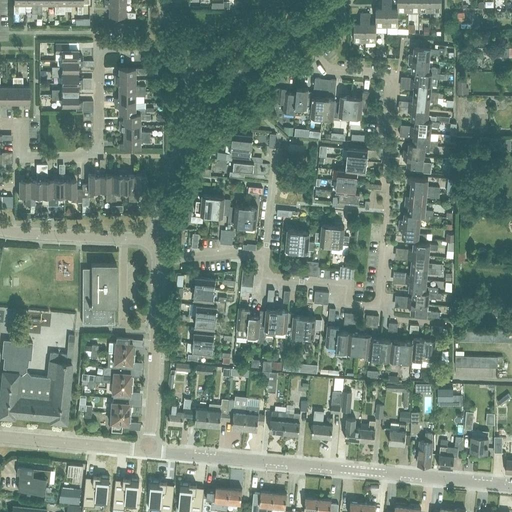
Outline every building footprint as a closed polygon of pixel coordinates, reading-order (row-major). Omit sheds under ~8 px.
[(18,4),(25,4),(25,0),(13,0),(14,13),(18,13),(18,4)] [(25,0),(25,4),(31,3),(31,13),(32,13),(32,18),(37,18),(37,13),(36,0),(25,0)] [(36,0),(37,13),(41,13),(41,4),(48,4),(48,0),(36,0)] [(48,0),(48,4),(54,4),(54,13),(59,13),(59,0),(48,0)] [(71,4),(70,0),(59,0),(59,13),(64,13),(64,4),(71,4)] [(70,0),(71,4),(76,4),(76,13),(83,13),(83,4),(90,4),(89,0),(70,0)] [(376,26),(387,26),(386,0),(382,0),(382,8),(376,8),(376,23),(376,26)] [(398,26),(398,11),(398,8),(392,8),(391,0),(386,0),(387,26),(398,26)] [(398,11),(409,11),(408,0),(397,0),(398,8),(398,11)] [(419,11),(419,0),(408,0),(409,11),(419,11)] [(419,0),(419,11),(430,11),(430,0),(419,0)] [(430,0),(430,11),(441,11),(441,0),(430,0)] [(126,5),(105,5),(104,8),(109,8),(109,17),(135,17),(135,12),(126,12),(126,5)] [(365,41),(365,13),(360,13),(360,23),(354,23),(354,41),(365,41)] [(376,41),(376,26),(376,23),(370,23),(370,13),(365,13),(365,41),(376,41)] [(82,60),(82,55),(78,55),(78,48),(68,48),(68,42),(56,42),(55,53),(61,53),(61,60),(82,60)] [(438,54),(438,53),(444,54),(445,48),(439,47),(439,49),(414,46),(414,54),(410,53),(409,58),(429,60),(430,53),(438,54)] [(489,47),(489,55),(509,56),(509,48),(489,47)] [(472,55),(480,62),(484,55),(477,49),(472,55)] [(429,67),(429,60),(409,58),(409,63),(413,64),(412,70),(441,74),(441,73),(437,73),(437,67),(429,67)] [(52,66),(52,71),(78,71),(78,65),(93,65),(93,60),(82,60),(61,60),(61,66),(52,66)] [(115,79),(136,79),(136,73),(146,73),(146,67),(120,67),(120,74),(115,74),(115,79)] [(440,78),(441,74),(412,70),(412,71),(416,71),(415,78),(411,77),(411,82),(431,85),(432,78),(440,78)] [(78,78),(78,71),(52,71),(52,76),(61,76),(61,83),(82,83),(82,78),(78,78)] [(85,73),(86,83),(94,83),(94,72),(85,73)] [(12,86),(6,86),(6,107),(11,107),(11,102),(17,102),(17,76),(12,76),(12,86)] [(17,76),(17,102),(24,103),(24,107),(29,107),(29,86),(23,86),(23,76),(17,76)] [(136,85),(136,79),(115,79),(115,84),(120,84),(120,91),(146,90),(146,85),(136,85)] [(431,91),(431,85),(411,82),(410,88),(414,88),(414,95),(438,97),(444,98),(444,94),(439,92),(431,91)] [(78,94),(78,87),(82,87),(82,83),(61,83),(61,89),(52,89),(52,94),(78,94)] [(297,87),(297,92),(295,107),(295,112),(311,114),(312,107),(313,107),(314,96),(314,91),(308,91),(308,88),(297,87)] [(295,112),(295,107),(297,92),(286,92),(287,88),(280,88),(279,103),(285,104),(284,111),(295,112)] [(146,90),(120,91),(120,97),(115,97),(115,102),(136,102),(136,96),(146,96),(146,90)] [(362,97),(352,96),(350,116),(361,117),(362,106),(368,107),(369,92),(363,91),(362,97)] [(78,100),(78,94),(52,94),(52,99),(61,99),(61,106),(76,106),(93,106),(93,100),(78,100)] [(334,101),(335,98),(333,116),(340,117),(340,115),(350,116),(352,96),(341,95),(340,102),(334,101)] [(409,101),(409,106),(429,108),(430,101),(437,102),(438,97),(414,95),(413,102),(409,101)] [(311,116),(322,117),(324,97),(314,96),(313,107),(312,107),(311,114),(311,116)] [(335,98),(324,97),(322,117),(333,118),(333,116),(335,98)] [(125,113),(146,113),(146,108),(136,108),(136,102),(115,102),(115,107),(120,107),(120,113),(125,113)] [(428,115),(429,108),(409,106),(408,111),(412,112),(411,118),(440,122),(440,121),(436,121),(436,116),(428,115)] [(120,125),(141,125),(141,118),(151,118),(151,113),(147,113),(146,113),(125,113),(125,120),(120,120),(120,125)] [(439,127),(440,122),(411,118),(411,119),(415,119),(415,126),(411,126),(410,130),(430,133),(431,126),(439,127)] [(124,136),(151,136),(151,131),(141,131),(141,125),(120,125),(120,129),(124,129),(124,136)] [(284,126),(284,130),(289,134),(293,135),(293,127),(284,126)] [(413,143),(438,146),(438,140),(429,139),(430,133),(410,130),(400,129),(400,135),(410,136),(414,136),(413,143)] [(233,132),(232,143),(252,145),(253,134),(233,132)] [(151,141),(151,136),(124,136),(124,143),(120,143),(120,148),(141,148),(141,141),(151,141)] [(438,146),(413,143),(412,143),(409,142),(408,149),(404,149),(404,154),(425,156),(425,149),(433,150),(434,145),(438,146)] [(238,155),(237,160),(252,162),(253,156),(251,155),(252,145),(232,143),(231,154),(238,155)] [(348,148),(347,159),(367,161),(368,150),(348,148)] [(425,156),(404,154),(403,159),(407,159),(407,167),(417,167),(416,171),(431,173),(431,169),(432,164),(432,162),(424,161),(425,156)] [(366,172),(367,161),(347,159),(346,169),(338,169),(366,172)] [(252,162),(237,160),(234,160),(233,171),(230,170),(230,177),(244,178),(245,172),(253,173),(254,162),(252,162)] [(36,179),(30,179),(30,205),(35,205),(35,195),(41,195),(42,164),(36,164),(36,179)] [(48,205),(53,205),(53,179),(47,179),(47,164),(42,164),(41,195),(48,196),(48,205)] [(338,169),(337,180),(357,181),(358,171),(366,172),(338,169)] [(82,184),(82,189),(82,196),(93,196),(93,191),(99,191),(99,170),(95,170),(95,174),(88,174),(88,184),(82,184)] [(106,200),(111,200),(111,174),(104,174),(104,170),(99,170),(99,191),(106,191),(106,200)] [(116,191),(122,191),(122,170),(118,170),(117,174),(111,174),(111,200),(116,200),(116,191)] [(129,200),(134,200),(134,174),(127,174),(127,170),(122,170),(122,191),(129,191),(129,200)] [(140,174),(134,174),(134,200),(139,200),(139,191),(145,191),(145,170),(140,170),(140,174)] [(82,201),(82,196),(82,189),(76,189),(76,179),(69,179),(69,174),(64,175),(64,196),(71,196),(71,201),(82,201)] [(25,205),(30,205),(30,179),(24,179),(24,175),(18,175),(18,196),(25,195),(25,205)] [(58,196),(64,196),(64,175),(60,175),(60,179),(53,179),(53,205),(58,205),(58,196)] [(428,178),(418,177),(408,176),(407,182),(411,182),(411,189),(439,192),(440,187),(428,185),(428,178)] [(336,190),(356,192),(357,181),(337,180),(336,190)] [(439,197),(439,192),(411,189),(410,196),(406,195),(406,200),(426,202),(427,196),(439,197)] [(356,192),(336,190),(336,191),(340,192),(339,196),(338,196),(333,196),(333,201),(332,205),(344,206),(344,202),(359,204),(360,192),(356,192)] [(201,214),(212,215),(214,195),(203,194),(202,200),(196,199),(195,211),(201,212),(201,214)] [(214,195),(212,215),(223,216),(223,214),(229,215),(229,213),(230,206),(231,198),(225,198),(225,196),(214,195)] [(425,209),(426,202),(406,200),(405,206),(409,206),(408,213),(404,212),(433,215),(433,210),(425,209)] [(236,206),(230,206),(229,213),(229,215),(228,222),(234,222),(234,224),(245,225),(247,205),(236,204),(236,206)] [(258,206),(247,205),(245,225),(256,226),(258,206)] [(421,219),(429,220),(432,220),(433,215),(404,212),(404,219),(400,219),(399,224),(420,226),(421,219)] [(331,245),(333,225),(322,224),(322,232),(316,231),(315,241),(321,242),(320,243),(331,245)] [(419,232),(420,226),(399,224),(399,229),(403,229),(402,236),(427,239),(427,233),(419,232)] [(344,226),(333,225),(331,245),(342,246),(342,244),(348,244),(349,235),(343,235),(344,226)] [(286,249),(297,250),(299,230),(288,229),(286,249)] [(314,250),(315,241),(309,240),(310,232),(299,230),(297,250),(308,251),(308,249),(314,250)] [(446,241),(448,241),(454,242),(454,234),(447,233),(446,241)] [(408,253),(429,256),(429,249),(438,250),(438,244),(414,242),(413,249),(409,248),(408,253)] [(428,262),(429,256),(408,253),(408,258),(412,259),(411,266),(442,269),(442,264),(436,263),(428,262)] [(91,263),(91,268),(82,268),(82,323),(114,323),(114,307),(116,307),(116,263),(91,263)] [(329,273),(331,266),(324,265),(322,271),(329,273)] [(441,274),(442,269),(411,266),(411,273),(407,272),(406,277),(427,279),(427,273),(441,274)] [(194,280),(195,269),(177,268),(176,279),(194,280)] [(196,276),(195,287),(215,289),(216,278),(196,276)] [(409,290),(438,293),(438,287),(434,287),(426,286),(427,279),(406,277),(406,282),(410,283),(409,290)] [(253,292),(253,286),(241,285),(240,295),(246,295),(247,291),(253,292)] [(195,287),(193,304),(197,304),(200,304),(209,305),(210,300),(214,300),(214,299),(215,289),(195,287)] [(441,293),(438,293),(409,290),(413,290),(412,297),(408,296),(408,301),(428,303),(429,297),(437,298),(437,297),(441,298),(441,293)] [(197,304),(196,315),(216,317),(217,306),(215,306),(216,300),(214,299),(214,300),(210,300),(209,305),(200,304),(197,304)] [(440,311),(436,311),(428,310),(428,303),(408,301),(407,307),(411,307),(411,314),(435,316),(439,317),(440,311)] [(247,334),(250,315),(250,309),(239,308),(237,328),(236,336),(247,337),(247,334)] [(275,335),(275,329),(277,309),(267,308),(266,310),(265,328),(264,334),(275,335)] [(287,327),(288,312),(289,310),(277,309),(275,329),(276,329),(275,336),(285,337),(286,330),(287,330),(287,327)] [(266,310),(260,310),(260,316),(250,315),(247,334),(258,336),(259,328),(265,328),(266,310)] [(295,313),(288,312),(287,327),(292,328),(292,335),(303,336),(305,316),(294,315),(295,313)] [(215,328),(216,317),(196,315),(195,326),(198,326),(206,327),(206,333),(212,333),(213,328),(215,328)] [(303,336),(304,336),(314,337),(316,317),(305,316),(303,336)] [(326,345),(337,346),(339,330),(339,326),(328,325),(326,345)] [(195,331),(193,343),(213,345),(214,333),(212,333),(206,333),(206,327),(198,326),(198,332),(195,331)] [(347,351),(349,331),(339,330),(337,346),(336,355),(347,356),(347,351)] [(360,332),(349,331),(347,351),(358,352),(360,332)] [(371,333),(360,332),(358,352),(369,353),(370,337),(371,337),(371,333)] [(114,352),(134,353),(135,345),(132,345),(133,338),(117,337),(116,342),(115,342),(112,342),(111,352),(114,352)] [(381,338),(371,337),(370,337),(369,353),(368,358),(379,358),(381,338)] [(422,358),(424,338),(414,337),(413,341),(412,361),(422,362),(422,358)] [(392,339),(381,338),(379,358),(390,359),(392,339)] [(435,339),(424,338),(422,358),(433,359),(435,339)] [(66,422),(71,362),(73,341),(68,340),(66,353),(50,351),(49,360),(47,376),(30,374),(27,370),(26,370),(26,366),(28,366),(28,359),(31,359),(32,342),(3,339),(1,356),(4,356),(3,367),(5,367),(5,371),(2,371),(0,394),(0,415),(14,417),(14,414),(50,418),(50,421),(66,422)] [(402,340),(392,339),(390,359),(401,360),(402,340)] [(413,341),(402,340),(401,360),(402,360),(412,361),(413,341)] [(212,355),(213,345),(193,343),(193,353),(189,352),(188,359),(198,360),(199,354),(212,355)] [(134,361),(134,353),(114,352),(111,352),(108,352),(107,367),(115,367),(131,368),(131,361),(134,361)] [(234,353),(233,364),(241,364),(242,354),(234,353)] [(272,361),(264,360),(263,370),(271,370),(272,361)] [(282,361),(273,360),(273,361),(272,368),(281,369),(282,361)] [(283,370),(299,371),(300,362),(288,361),(284,360),(283,370)] [(213,366),(198,364),(197,372),(212,374),(213,366)] [(103,367),(102,381),(112,382),(132,383),(133,375),(130,375),(131,368),(115,367),(107,367),(103,367)] [(232,368),(231,374),(249,376),(250,370),(232,368)] [(276,392),(278,372),(270,371),(269,376),(267,391),(276,392)] [(113,393),(113,397),(129,398),(129,391),(132,391),(132,383),(112,382),(112,392),(113,393)] [(449,382),(435,382),(434,402),(448,402),(449,382)] [(387,384),(386,390),(402,391),(404,392),(403,405),(409,405),(410,390),(406,385),(387,384)] [(511,390),(511,389),(500,395),(503,401),(511,395),(511,390)] [(352,391),(343,390),(342,410),(351,411),(352,391)] [(332,392),(330,412),(340,413),(342,393),(334,392),(332,392)] [(111,401),(110,412),(130,413),(131,405),(129,405),(129,398),(113,397),(113,402),(111,401)] [(177,422),(183,423),(183,416),(190,417),(191,407),(191,398),(185,398),(183,411),(178,410),(179,404),(171,403),(170,410),(169,421),(169,424),(176,424),(177,422)] [(227,420),(229,398),(223,398),(222,404),(210,402),(209,408),(208,425),(220,426),(221,420),(227,420)] [(235,399),(229,398),(227,420),(233,421),(232,427),(244,428),(246,412),(247,404),(240,404),(240,405),(235,405),(235,399)] [(244,428),(257,430),(258,423),(264,424),(265,414),(259,413),(260,406),(247,404),(244,428)] [(195,424),(208,425),(209,408),(197,407),(191,407),(190,417),(196,417),(195,424)] [(489,419),(497,419),(498,409),(489,408),(489,419)] [(323,423),(323,416),(324,410),(315,409),(314,415),(313,423),(311,424),(311,428),(313,429),(312,435),(332,437),(333,427),(333,424),(332,423),(333,416),(327,416),(327,423),(323,423)] [(284,432),(286,411),(272,410),(272,418),(271,418),(270,431),(284,432)] [(472,429),(474,411),(466,410),(465,428),(472,429)] [(301,413),(294,412),(286,411),(284,432),(299,434),(300,424),(300,421),(301,413)] [(411,412),(400,411),(400,420),(410,421),(411,412)] [(411,411),(411,421),(411,431),(419,431),(419,411),(411,411)] [(130,421),(130,413),(110,412),(110,422),(111,422),(111,430),(121,431),(122,428),(127,428),(128,421),(130,421)] [(346,426),(346,428),(345,438),(352,439),(352,441),(359,442),(359,439),(360,439),(361,427),(355,427),(356,418),(353,418),(347,417),(346,426)] [(374,441),(375,431),(375,429),(375,428),(375,420),(369,420),(369,424),(361,423),(361,427),(360,439),(374,441)] [(411,444),(411,435),(406,434),(407,423),(400,422),(400,423),(391,422),(390,428),(389,442),(405,444),(410,444),(411,444)] [(472,429),(471,440),(470,450),(487,451),(488,436),(489,430),(472,429)] [(430,465),(432,449),(432,432),(425,432),(425,439),(420,439),(419,447),(418,464),(430,465)] [(456,435),(455,448),(463,449),(464,436),(456,435)] [(453,467),(454,457),(454,455),(447,454),(448,439),(441,439),(440,453),(439,453),(438,466),(453,467)] [(75,465),(73,482),(81,483),(83,466),(75,465)] [(18,490),(28,490),(46,492),(48,469),(17,467),(17,474),(20,474),(18,490)] [(86,476),(83,505),(95,506),(95,503),(105,504),(107,504),(110,476),(94,475),(94,477),(86,476)] [(112,511),(123,511),(124,509),(125,509),(125,506),(137,507),(140,479),(123,478),(123,479),(116,479),(113,505),(113,508),(112,511)] [(151,480),(149,508),(160,509),(159,511),(171,511),(175,484),(167,484),(167,482),(151,480)] [(181,483),(178,511),(190,511),(189,511),(201,511),(204,487),(197,486),(197,484),(189,484),(181,483)] [(207,488),(206,500),(212,500),(212,508),(227,510),(228,504),(229,487),(216,486),(216,488),(207,488)] [(229,487),(228,504),(232,504),(233,502),(241,503),(241,499),(242,489),(229,487)] [(62,488),(60,501),(79,503),(81,490),(62,488)] [(254,492),(251,511),(272,511),(274,492),(261,490),(261,492),(254,492)] [(272,511),(277,511),(278,509),(277,509),(278,506),(286,507),(286,503),(287,493),(274,492),(272,511)] [(317,511),(319,498),(306,497),(304,511),(317,511)] [(332,499),(319,498),(317,511),(337,511),(339,503),(331,503),(332,499)] [(350,501),(349,511),(362,511),(363,502),(350,501)] [(375,511),(376,504),(363,502),(362,511),(375,511)]
